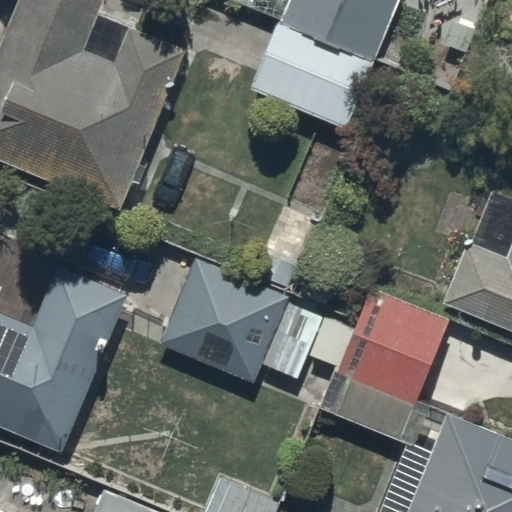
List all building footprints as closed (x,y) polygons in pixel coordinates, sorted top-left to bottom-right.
[(103,0),(17,0),(0,41),(0,156),(124,206),(188,46),(99,11),(103,0)] [(397,0),(287,0),(250,85),(345,125),(397,0)] [(511,200),(492,193),(474,239),(467,237),(445,297),(511,324),(511,200)] [(252,379),(272,330),(305,343),(321,304),(197,253),(161,342),(252,379)] [(127,287),(59,259),(34,319),(0,304),(0,419),(62,445),(127,287)] [(451,312),(373,281),(338,368),(351,374),(337,410),(401,436),(451,312)] [(511,511),(511,432),(448,408),(438,440),(411,429),(379,511),(381,511),(511,511)] [(170,511),(104,485),(94,511),(170,511)]
